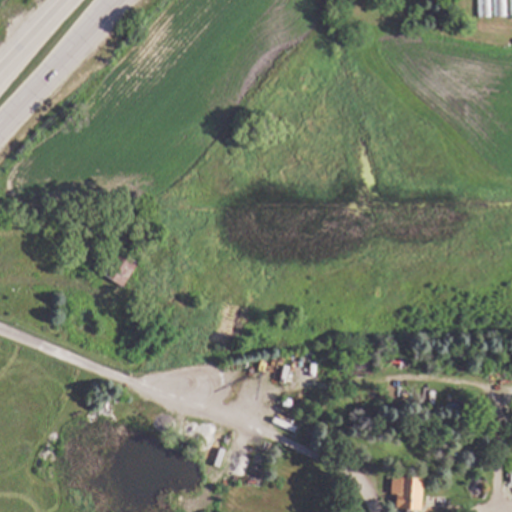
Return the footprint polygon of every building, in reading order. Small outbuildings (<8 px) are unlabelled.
[(507,0),(508,16),(494,16),(493,0),(492,0),(493,16),(479,17),(478,0),(507,0)] [(140,263),(124,287),(102,272),(118,249),(140,263)] [(402,364),(387,364),(387,353),(402,353),(402,364)] [(476,400),(475,410),(451,408),(452,398),(476,400)] [(425,478),(423,501),(427,501),(426,507),(423,507),(422,510),(399,508),(400,506),(398,506),(399,494),(392,493),(393,476),(425,478)]
